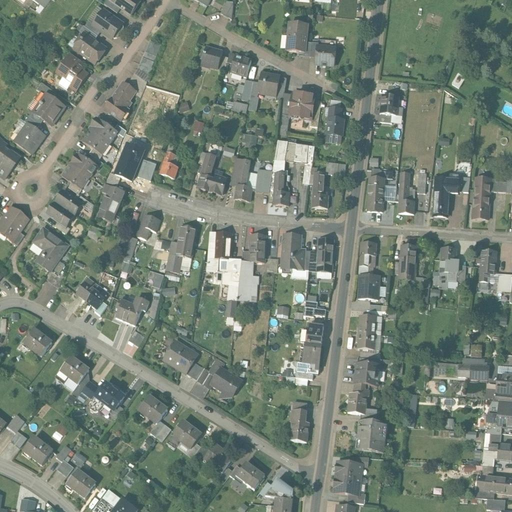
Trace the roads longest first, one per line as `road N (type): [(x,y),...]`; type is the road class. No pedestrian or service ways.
road 1 (residential): [(317,480),(31,306),(0,307)]
road 2 (tertiary): [(350,226),(317,480)]
road 3 (residential): [(162,0),(30,191)]
road 4 (tertiary): [(377,0),(350,226)]
road 5 (residential): [(350,226),(216,213),(147,192)]
road 6 (residential): [(165,0),(324,87)]
road 7 (residential): [(511,236),(350,226)]
